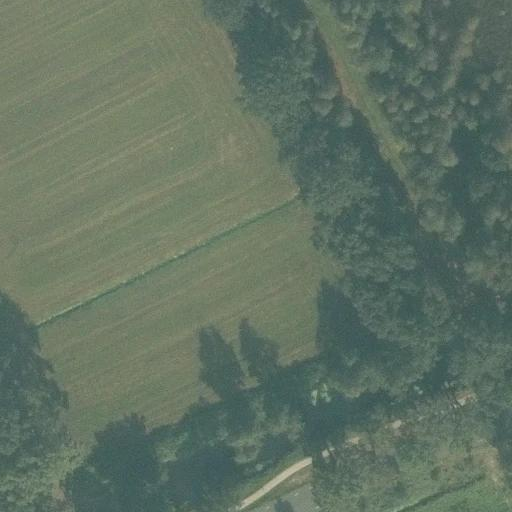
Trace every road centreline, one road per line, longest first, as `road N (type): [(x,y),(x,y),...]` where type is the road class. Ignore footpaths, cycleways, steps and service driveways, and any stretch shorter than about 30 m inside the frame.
road 1 (tertiary): [(288,511),(511,419)]
road 2 (unclassified): [(59,511),(0,403)]
